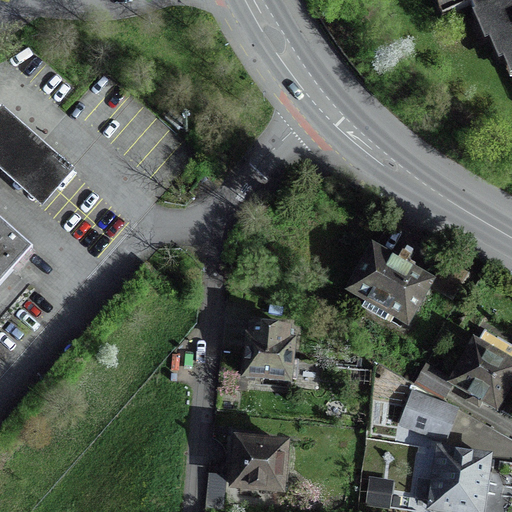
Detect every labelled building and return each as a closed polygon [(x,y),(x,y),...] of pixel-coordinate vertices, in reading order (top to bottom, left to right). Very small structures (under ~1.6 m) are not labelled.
[(511,61),(511,0),(443,0),(450,13),(469,5),(473,16),(478,14),(487,35),(493,32),(505,57),(509,55),(511,61)] [(6,114),(0,120),(0,170),(44,210),(75,177),(6,114)] [(0,222),(0,285),(31,250),(0,222)] [(390,263),(372,253),(349,293),(367,304),(364,310),(383,321),(387,315),(405,325),(428,285),(410,275),(413,269),(393,257),(390,263)] [(0,491),(176,292),(145,264),(0,427),(0,491)] [(246,338),(244,337),(240,377),(285,381),(286,378),(292,379),(294,361),(287,360),(289,342),(283,341),(284,329),(248,325),(246,338)] [(480,405),(481,402),(494,410),(511,376),(511,349),(483,333),(451,385),(480,405)] [(439,396),(448,382),(424,368),(416,382),(439,396)] [(414,431),(442,442),(452,414),(424,403),(414,431)] [(280,488),(284,443),(236,438),(232,484),(280,488)] [(437,454),(429,510),(439,511),(478,511),(486,461),(437,454)] [(228,473),(211,471),(208,503),(224,505),(228,473)] [(389,484),(367,482),(364,504),(386,506),(389,484)]
